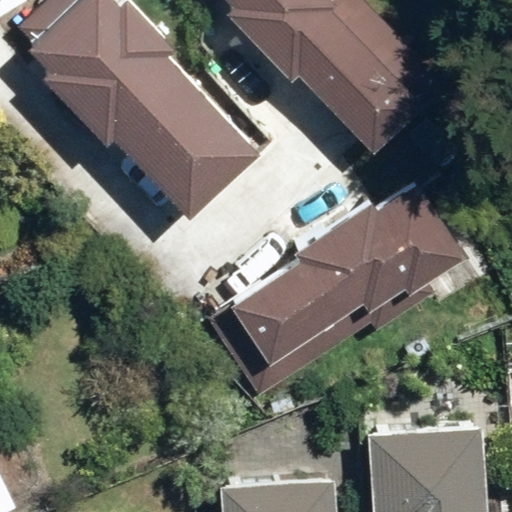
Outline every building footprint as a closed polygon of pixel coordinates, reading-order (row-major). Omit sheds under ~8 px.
[(107,0),(50,0),(4,44),(162,211),(239,138),(107,0)] [(358,0),(209,0),(353,148),(430,74),(358,0)] [(196,310),(255,395),(450,262),(391,177),(196,310)] [(473,511),(465,418),(344,429),(352,511),(473,511)] [(319,511),(315,470),(197,481),(200,511),(319,511)]
